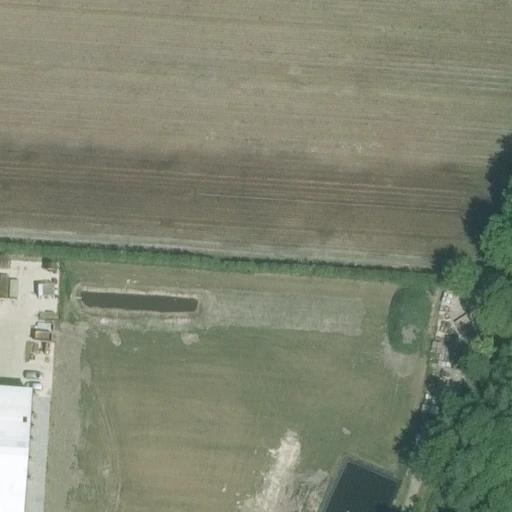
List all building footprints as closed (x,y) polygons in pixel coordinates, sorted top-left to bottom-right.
[(480,200),(403,198),(402,218),(480,220),(480,200)] [(94,241),(89,261),(113,267),(118,247),(94,241)] [(243,275),(243,255),(222,255),(222,275),(243,275)] [(432,344),(460,349),(469,293),(442,289),(432,344)] [(316,304),(300,301),(298,309),(314,312),(316,304)] [(0,426),(0,511),(22,511),(30,396),(8,395),(6,427),(0,426)] [(62,424),(60,446),(77,447),(78,425),(62,424)] [(93,426),(82,425),(81,446),(93,446),(93,426)] [(189,446),(188,471),(200,471),(201,447),(189,446)]
